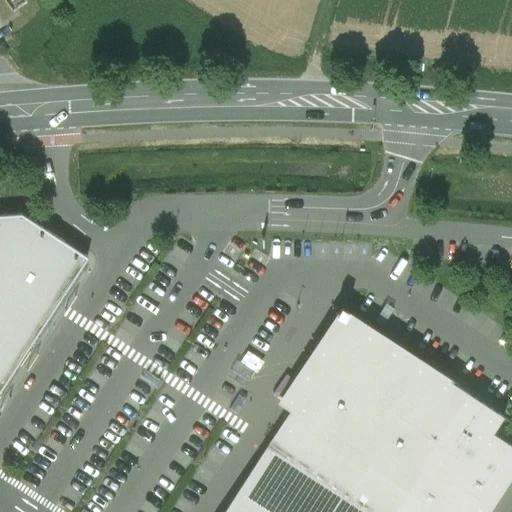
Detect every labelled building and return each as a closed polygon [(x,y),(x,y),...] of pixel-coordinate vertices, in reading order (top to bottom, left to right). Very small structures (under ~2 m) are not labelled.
[(0,389),(79,269),(87,256),(20,213),(0,214),(0,389)] [(0,408),(88,274),(79,269),(0,389),(0,408)] [(508,415),(340,305),(304,359),(276,402),(289,410),(285,416),(221,511),(490,511),(511,479),(511,441),(497,431),(508,415)] [(385,305),(374,321),(381,327),(391,312),(393,310),(385,305)] [(236,361),(230,370),(247,381),(253,372),(236,361)] [(146,371),(141,378),(158,389),(162,382),(146,371)] [(239,394),(229,409),(236,413),(246,398),(239,394)]
